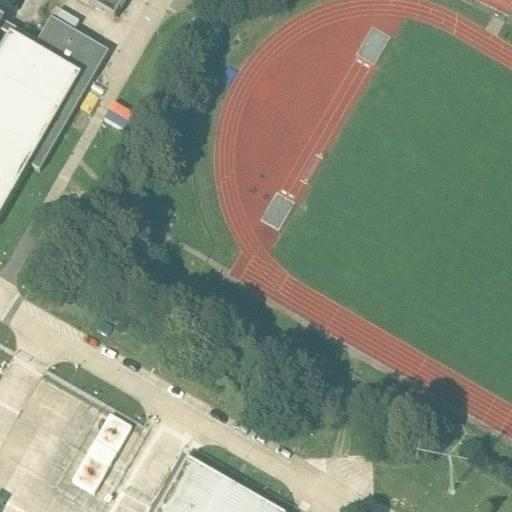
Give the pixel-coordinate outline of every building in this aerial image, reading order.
[(125,0),(79,0),(114,20),(125,0)] [(108,55),(51,22),(34,52),(81,79),(30,169),(40,174),(108,55)] [(10,39),(0,55),(0,221),(30,169),(81,79),(34,52),(10,39)] [(135,434),(111,420),(72,485),(96,500),(135,434)] [(274,511),(191,464),(163,511),(274,511)]
